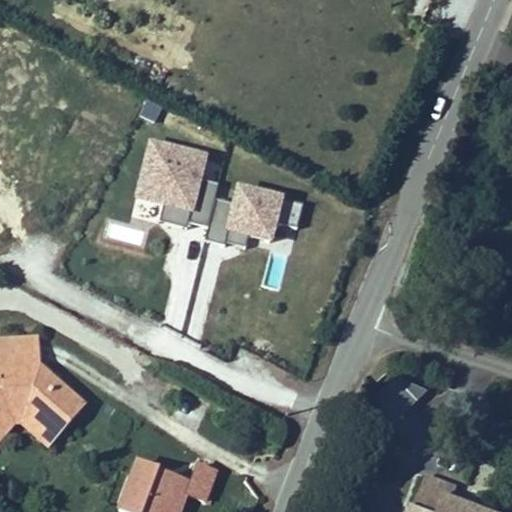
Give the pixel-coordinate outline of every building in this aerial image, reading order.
[(146,99),(139,114),(156,121),(162,106),(146,99)] [(218,186),(203,182),(208,159),(147,144),(132,205),(161,212),(157,226),(187,233),(188,227),(206,232),(214,202),(218,186)] [(295,234),(302,207),(233,190),(229,206),(214,202),(206,232),(203,246),(223,251),(224,246),(245,251),(246,245),(272,251),(277,230),(295,234)] [(86,409),(40,368),(38,338),(0,340),(0,446),(17,428),(46,454),(86,409)] [(391,374),(380,403),(413,415),(423,386),(391,374)] [(196,465),(189,486),(135,466),(117,511),(182,511),(187,500),(204,507),(217,473),(196,465)] [(423,470),(407,511),(499,511),(449,493),(442,491),(446,478),(423,470)] [(449,493),(454,481),(446,478),(442,491),(449,493)]
